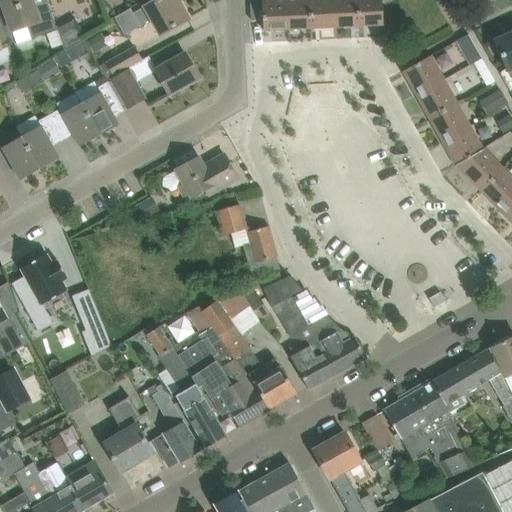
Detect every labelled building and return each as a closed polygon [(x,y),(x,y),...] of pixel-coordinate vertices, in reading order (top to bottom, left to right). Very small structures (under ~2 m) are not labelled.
[(0,0),(3,7),(11,30),(12,30),(17,46),(33,41),(32,38),(57,29),(46,0),(0,0)] [(160,34),(171,28),(188,18),(178,0),(156,0),(132,13),(130,9),(116,17),(126,34),(139,26),(151,20),(160,34)] [(263,31),(287,29),(285,0),(249,0),(251,21),(263,20),(263,31)] [(309,0),(285,0),(287,29),(311,28),(309,0)] [(309,0),(311,28),(335,27),(333,0),(309,0)] [(333,0),(335,27),(359,26),(357,0),(333,0)] [(381,0),(357,0),(359,26),(383,25),(381,0)] [(7,42),(4,32),(0,21),(0,65),(12,61),(6,43),(7,42)] [(511,32),(495,41),(503,59),(508,70),(511,78),(511,32)] [(96,35),(87,41),(94,53),(103,48),(96,35)] [(469,65),(482,58),(478,52),(468,35),(456,41),(466,59),(469,65)] [(84,40),(73,46),(79,57),(90,51),(84,40)] [(133,45),(105,62),(99,66),(104,76),(107,80),(128,69),(138,63),(137,62),(141,60),(133,45)] [(61,68),(79,57),(73,46),(65,51),(54,57),(61,68)] [(138,63),(128,69),(133,78),(135,81),(136,84),(157,73),(169,96),(199,79),(184,53),(169,62),(164,53),(151,60),(149,57),(142,61),(138,63)] [(402,71),(416,95),(444,79),(431,56),(402,71)] [(26,76),(32,86),(43,80),(37,69),(26,76)] [(128,69),(107,80),(109,84),(123,109),(126,107),(127,108),(144,98),(136,84),(135,81),(133,78),(128,69)] [(21,92),(32,86),(26,76),(15,82),(21,92)] [(457,103),(444,79),(416,95),(429,119),(457,103)] [(123,109),(109,84),(98,90),(93,82),(74,93),(81,104),(99,135),(118,124),(114,117),(124,111),(123,109)] [(429,119),(442,142),(470,126),(457,103),(429,119)] [(79,146),(99,135),(81,104),(62,115),(79,146)] [(34,125),(51,120),(49,111),(31,117),(34,125)] [(511,119),(509,114),(495,122),(502,134),(511,128),(511,119)] [(442,142),(455,166),(483,150),(470,126),(442,142)] [(39,169),(59,158),(41,127),(21,138),(39,169)] [(20,180),(39,169),(21,138),(2,148),(20,180)] [(484,149),(483,150),(455,166),(476,186),(498,164),(484,149)] [(190,194),(192,197),(205,189),(209,195),(238,179),(224,154),(203,166),(198,157),(176,170),(163,177),(162,182),(163,187),(167,190),(166,193),(170,195),(171,192),(172,191),(180,187),(185,197),(190,194)] [(511,177),(498,164),(476,186),(496,207),(511,191),(511,177)] [(511,191),(496,207),(511,223),(511,191)] [(151,196),(134,206),(142,221),(159,211),(151,196)] [(242,246),(251,277),(280,269),(276,256),(277,256),(269,227),(246,233),(245,228),(247,228),(240,205),(216,211),(222,234),(230,232),(234,249),(242,246)] [(188,229),(179,229),(179,239),(188,239),(188,229)] [(23,276),(11,283),(39,331),(52,323),(42,305),(68,289),(63,281),(68,278),(56,259),(52,261),(47,252),(19,268),(23,276)] [(308,342),(310,346),(316,357),(315,358),(324,374),(325,373),(328,378),(366,357),(354,336),(340,329),(304,292),(290,276),(264,288),(272,307),(281,321),(290,336),(308,342)] [(13,313),(17,311),(8,282),(6,283),(7,284),(0,287),(0,334),(1,337),(0,337),(0,349),(4,356),(29,342),(13,313)] [(249,282),(238,288),(253,311),(264,303),(249,282)] [(274,358),(261,365),(240,335),(260,321),(253,311),(238,288),(217,300),(202,310),(201,311),(245,375),(268,409),(296,393),(286,376),(280,366),(280,367),(274,358)] [(89,289),(72,296),(86,330),(102,323),(89,289)] [(440,292),(429,298),(435,308),(445,302),(440,292)] [(199,387),(201,385),(210,400),(211,399),(221,416),(230,411),(239,427),(268,409),(245,375),(201,311),(202,310),(199,306),(186,312),(201,334),(199,335),(197,331),(176,345),(171,337),(167,339),(199,387)] [(176,382),(182,391),(175,395),(205,447),(226,434),(216,417),(217,416),(213,408),(210,409),(198,388),(199,387),(167,339),(166,340),(159,327),(147,334),(160,356),(159,356),(171,375),(175,382),(176,382)] [(511,338),(492,348),(511,399),(511,338)] [(324,374),(315,358),(316,357),(310,346),(290,357),(297,368),(296,368),(308,389),(328,378),(325,373),(324,374)] [(481,354),(432,382),(446,405),(449,413),(465,404),(461,397),(490,379),(504,405),(501,406),(510,421),(511,420),(511,399),(492,348),(481,354)] [(132,383),(123,367),(112,373),(121,389),(132,383)] [(0,375),(0,398),(7,411),(31,398),(15,368),(0,375)] [(67,370),(49,380),(50,381),(60,400),(78,391),(67,370)] [(446,405),(432,382),(416,392),(384,410),(412,459),(426,451),(425,449),(431,447),(446,477),(472,465),(449,413),(446,405)] [(152,439),(168,467),(169,467),(179,461),(179,462),(200,450),(162,384),(157,387),(155,384),(148,389),(171,428),(152,439)] [(121,473),(123,472),(154,453),(134,419),(140,416),(129,396),(109,408),(120,427),(101,438),(121,473)] [(0,430),(11,424),(0,402),(0,430)] [(362,423),(361,423),(377,451),(392,443),(376,415),(362,423),(362,422),(361,423),(362,423)] [(344,432),(314,450),(348,511),(366,511),(344,472),(361,462),(344,432)] [(60,435),(47,442),(53,453),(66,446),(60,435)] [(9,440),(6,442),(0,445),(0,461),(16,452),(9,440)] [(0,482),(14,474),(25,467),(16,452),(0,461),(0,482)] [(511,511),(511,459),(484,475),(482,472),(405,511),(511,511)] [(33,462),(25,467),(14,474),(32,506),(31,506),(24,493),(23,494),(33,511),(79,511),(113,493),(103,476),(94,461),(66,477),(57,462),(39,472),(33,462)] [(241,494),(215,508),(216,510),(217,511),(306,511),(313,508),(314,508),(293,470),(290,463),(239,492),(241,494)] [(393,482),(386,485),(394,499),(401,495),(393,482)] [(4,511),(33,511),(23,494),(1,506),(4,511)]
